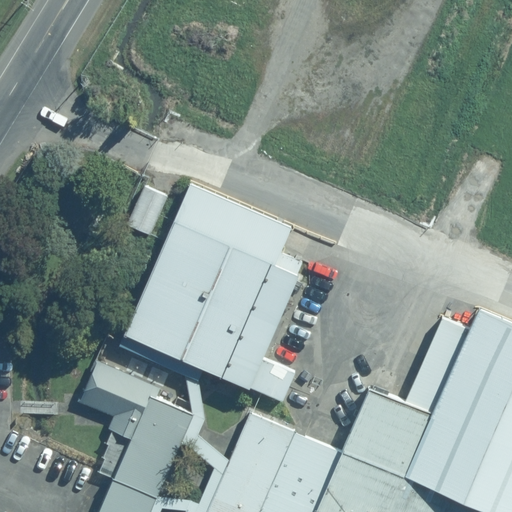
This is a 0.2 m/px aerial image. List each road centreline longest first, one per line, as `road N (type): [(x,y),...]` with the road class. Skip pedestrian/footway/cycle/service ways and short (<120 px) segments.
road 1 (unknown): [(15,82),(511,295)]
road 2 (tertiary): [(0,107),(65,0)]
